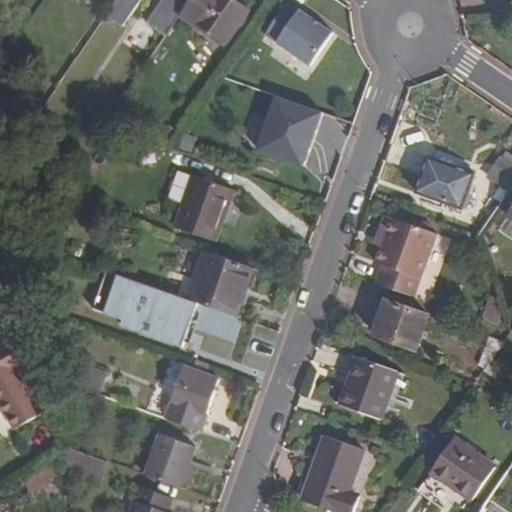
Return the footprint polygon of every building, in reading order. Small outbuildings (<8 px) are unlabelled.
[(140,0),(115,0),(106,14),(123,25),(140,0)] [(180,13),(188,0),(160,0),(147,19),(167,33),(180,13)] [(249,10),(234,0),(188,0),(180,13),(194,23),(196,20),(228,41),(249,10)] [(282,10),(258,45),(278,60),(302,24),(282,10)] [(281,92),(272,118),(252,112),(241,143),(313,167),(333,109),(281,92)] [(511,154),(509,153),(490,176),(508,191),(511,186),(511,154)] [(430,158),(418,192),(463,208),(475,173),(430,158)] [(170,198),(185,203),(195,175),(180,170),(170,198)] [(234,189),(195,175),(185,203),(176,226),(216,240),(234,189)] [(387,214),(379,236),(386,239),(384,246),(379,261),(386,264),(379,284),(415,297),(439,234),(387,214)] [(376,243),(384,246),(386,239),(379,236),(376,243)] [(189,299),(235,315),(253,267),(206,250),(189,299)] [(51,295),(47,257),(31,260),(39,302),(51,295)] [(112,313),(118,287),(107,284),(101,310),(112,313)] [(157,321),(161,311),(172,316),(164,338),(193,348),(206,309),(167,294),(163,305),(135,295),(129,311),(157,321)] [(375,334),(417,349),(429,315),(387,300),(375,334)] [(0,400),(9,414),(19,408),(27,422),(45,411),(21,371),(41,359),(21,326),(0,337),(0,400)] [(344,406),(383,420),(400,372),(361,357),(344,406)] [(485,370),(511,388),(511,370),(493,358),(485,370)] [(72,385),(92,392),(99,394),(108,371),(80,361),(72,385)] [(203,431),(222,374),(185,361),(166,418),(203,431)] [(87,407),(92,392),(72,385),(59,380),(61,399),(87,407)] [(17,428),(27,422),(19,408),(9,414),(17,428)] [(146,474),(182,487),(196,446),(161,434),(146,474)] [(364,449),(326,436),(303,500),(337,511),(354,511),(360,496),(349,492),(364,449)] [(432,471),(474,500),(497,467),(455,437),(432,471)] [(174,499),(140,487),(131,511),(170,511),(169,511),(174,499)]
